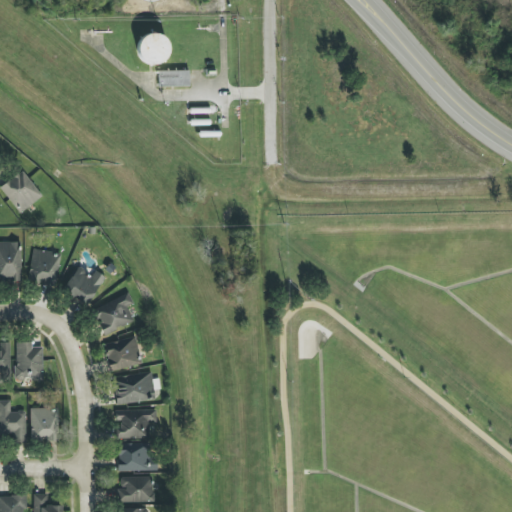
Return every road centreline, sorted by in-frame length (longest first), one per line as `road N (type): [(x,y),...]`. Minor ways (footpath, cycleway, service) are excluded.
road 1 (residential): [(0,316),(45,316),(71,343),(84,385),(87,511)]
road 2 (tertiary): [(511,145),(448,97),(361,0)]
road 3 (residential): [(272,167),(268,0)]
